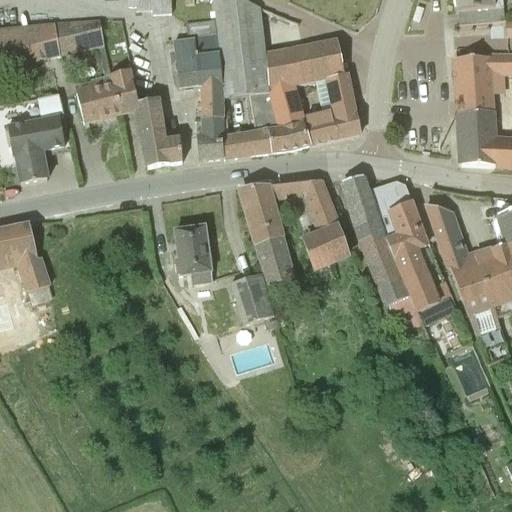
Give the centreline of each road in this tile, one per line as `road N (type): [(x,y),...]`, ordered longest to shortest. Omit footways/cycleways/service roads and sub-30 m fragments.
road 1 (unclassified): [(0,214),(232,174),(326,162),(374,165)]
road 2 (residential): [(384,55),(253,0)]
